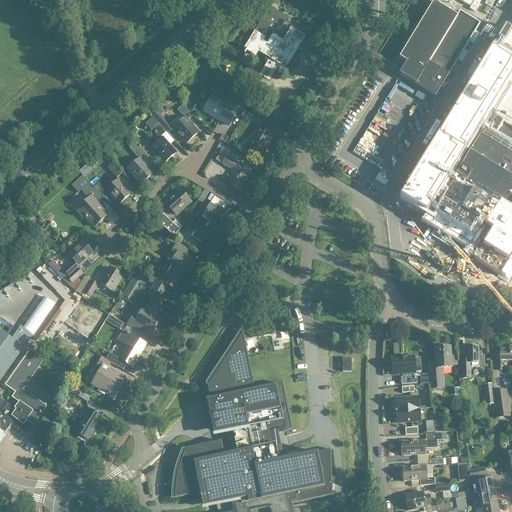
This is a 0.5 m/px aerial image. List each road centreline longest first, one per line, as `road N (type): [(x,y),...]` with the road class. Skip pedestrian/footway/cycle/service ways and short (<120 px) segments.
road 1 (residential): [(394,301),(372,213),(293,159),(377,25),(378,0)]
road 2 (secondary): [(0,198),(221,0)]
road 3 (residential): [(136,462),(144,457),(136,421),(259,214)]
road 4 (residential): [(385,511),(373,355),(394,301)]
road 5 (residential): [(511,320),(431,320),(394,301)]
